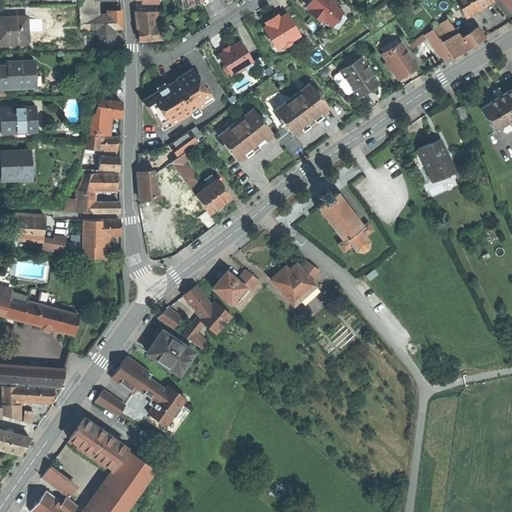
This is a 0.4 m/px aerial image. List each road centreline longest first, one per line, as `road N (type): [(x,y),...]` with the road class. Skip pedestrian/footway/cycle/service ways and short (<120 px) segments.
road 1 (secondary): [(154,297),(306,171),(511,38)]
road 2 (secondary): [(0,511),(154,297)]
road 3 (residential): [(154,297),(133,252),(129,216),(130,63)]
road 4 (residential): [(130,63),(156,60),(255,0)]
